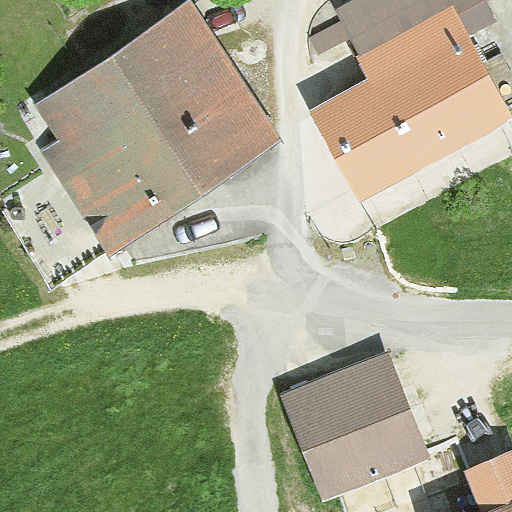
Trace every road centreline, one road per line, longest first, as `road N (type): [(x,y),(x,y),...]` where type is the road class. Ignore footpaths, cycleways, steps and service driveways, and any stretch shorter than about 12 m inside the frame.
road 1 (track): [(280,296),(202,292),(104,305),(0,343)]
road 2 (track): [(280,296),(249,451),(266,511)]
